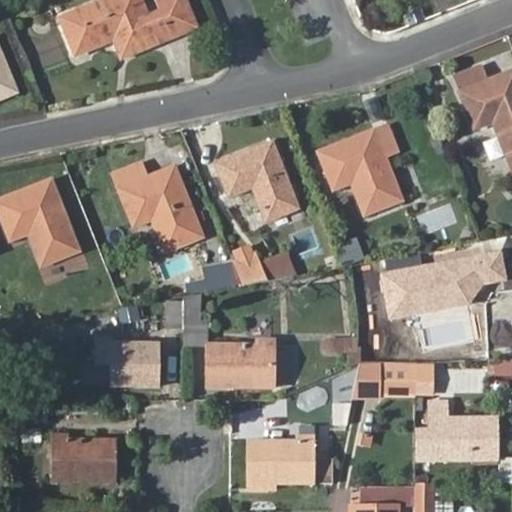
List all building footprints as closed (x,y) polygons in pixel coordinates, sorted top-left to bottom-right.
[(184,0),(164,0),(157,3),(159,10),(146,15),(140,0),(100,0),(59,16),(73,51),(104,39),(100,32),(109,29),(112,36),(120,56),(195,27),(184,0)] [(104,39),(112,36),(109,29),(100,32),(104,39)] [(0,97),(16,91),(0,49),(0,97)] [(453,79),(474,130),(495,121),(511,162),(511,70),(487,81),(481,67),(453,79)] [(317,155),(333,191),(353,183),(367,216),(402,201),(384,157),(398,151),(387,125),(317,155)] [(215,164),(226,191),(249,182),(264,221),(297,207),(271,142),(215,164)] [(112,174),(134,227),(155,218),(167,250),(202,236),(174,166),(145,178),(139,163),(112,174)] [(0,199),(0,217),(8,240),(30,231),(43,263),(77,250),(50,179),(0,199)] [(450,205),(416,215),(422,233),(455,222),(450,205)] [(340,265),(363,260),(358,239),(336,243),(340,265)] [(502,249),(379,271),(387,319),(470,304),(482,285),(508,281),(502,249)] [(256,253),(233,262),(243,287),(267,283),(256,253)] [(52,301),(55,317),(99,308),(96,292),(52,301)] [(197,296),(183,298),(183,303),(183,331),(183,340),(204,339),(203,325),(198,325),(197,296)] [(183,331),(183,303),(166,304),(166,331),(183,331)] [(252,339),(204,339),(204,374),(226,374),(226,381),(269,381),(269,335),(251,334),(252,339)] [(138,374),(164,374),(163,339),(114,339),(114,335),(96,335),(97,360),(114,360),(114,381),(138,381),(138,374)] [(323,337),(323,354),(358,353),(358,337),(323,337)] [(382,363),(363,363),(355,396),(383,397),(384,382),(381,383),(382,363)] [(415,364),(382,363),(381,383),(384,382),(416,383),(415,364)] [(433,383),(433,363),(415,364),(416,383),(433,383)] [(429,398),(430,410),(445,410),(446,397),(429,398)] [(337,421),(349,421),(354,401),(337,401),(337,421)] [(445,410),(430,410),(430,425),(417,426),(418,457),(469,457),(469,462),(495,462),(493,416),(445,416),(445,410)] [(303,432),(319,432),(320,421),(296,421),(296,437),(303,436),(303,432)] [(98,470),(123,470),(123,436),(74,436),(74,431),(58,430),(58,477),(98,477),(98,470)] [(278,477),(335,477),(336,454),(319,454),(319,432),(303,432),(303,436),(296,437),(254,436),(255,469),(278,470),(278,477)] [(255,477),(278,477),(278,470),(255,469),(255,477)] [(415,483),(415,511),(433,511),(434,483),(415,483)] [(450,511),(451,483),(434,483),(433,511),(450,511)]
